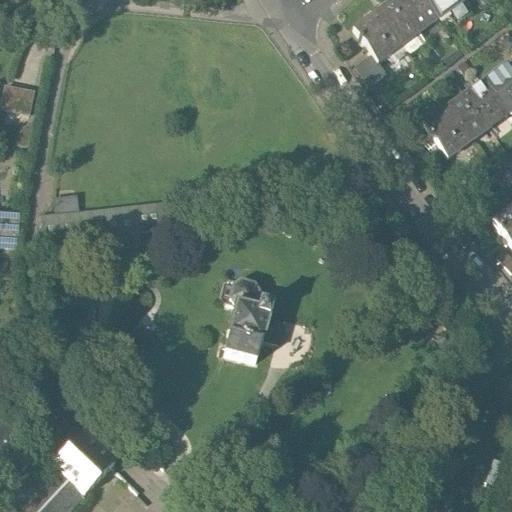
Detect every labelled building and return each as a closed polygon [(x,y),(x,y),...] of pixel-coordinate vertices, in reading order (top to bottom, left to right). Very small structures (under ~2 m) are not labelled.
[(409,0),(391,0),(382,7),(408,41),(429,26),(409,0)] [(409,0),(429,26),(450,10),(442,0),(409,0)] [(442,0),(450,10),(464,0),(442,0)] [(387,57),(408,41),(382,7),(361,23),(383,52),(387,57)] [(387,57),(383,52),(360,68),(375,89),(398,72),(387,57)] [(511,60),(496,72),(511,93),(511,60)] [(511,93),(496,72),(475,87),(499,121),(511,111),(511,93)] [(475,87),(453,102),(478,136),(499,121),(475,87)] [(35,119),(38,93),(7,90),(4,116),(35,119)] [(456,152),(478,136),(453,102),(432,118),(456,152)] [(51,205),(52,218),(76,216),(74,202),(51,205)] [(511,205),(502,213),(511,227),(511,205)] [(174,231),(171,207),(38,223),(37,250),(77,246),(79,257),(136,250),(134,236),(174,231)] [(0,248),(14,249),(16,221),(0,219),(0,248)] [(245,307),(233,357),(266,365),(271,342),(282,345),(287,324),(276,321),(279,309),(268,306),(271,295),(267,287),(253,284),(243,288),(241,301),(245,307)] [(27,429),(0,437),(0,511),(35,511),(51,496),(27,429)] [(97,449),(65,481),(95,511),(99,511),(128,484),(97,449)] [(51,496),(35,511),(95,511),(65,481),(51,496)]
